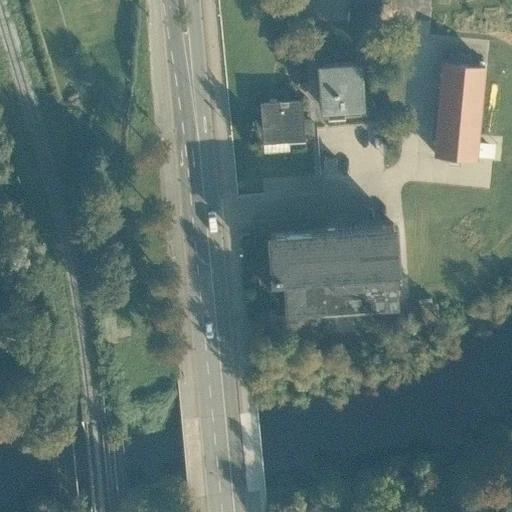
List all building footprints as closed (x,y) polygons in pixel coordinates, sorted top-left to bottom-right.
[(349,0),(347,19),(368,21),(370,0),(349,0)] [(318,61),(320,109),(367,107),(366,82),(364,58),(318,61)] [(479,133),(485,64),(440,59),(432,154),(477,158),(479,133)] [(304,97),(260,99),(262,139),(306,137),(304,97)] [(335,155),(321,156),(322,168),(335,167),(335,155)] [(465,243),(480,227),(465,212),(450,228),(465,243)] [(396,220),(263,230),(267,278),(278,277),(281,308),(394,300),(391,266),(400,266),(396,220)] [(416,300),(419,329),(439,327),(437,298),(416,300)]
